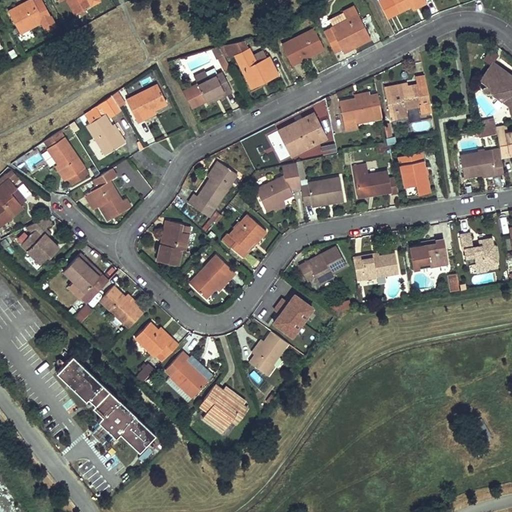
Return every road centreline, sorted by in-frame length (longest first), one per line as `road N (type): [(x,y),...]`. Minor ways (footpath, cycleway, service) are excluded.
road 1 (residential): [(125,246),(180,164),(204,145),(442,25),(480,20),(511,39)]
road 2 (residential): [(511,196),(306,234),(286,248),(244,306),(218,322),(191,319),(134,266),(125,246)]
road 3 (unclassified): [(90,511),(0,400)]
